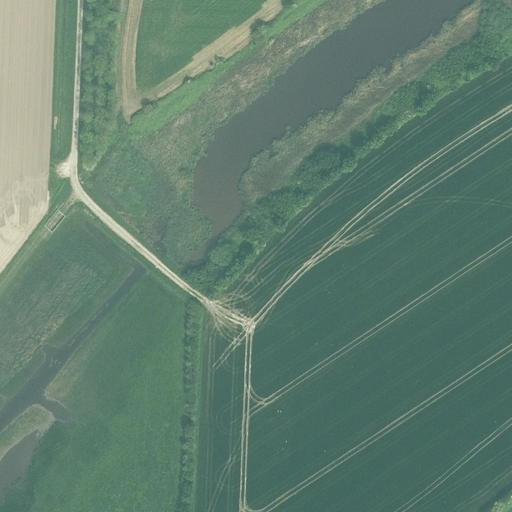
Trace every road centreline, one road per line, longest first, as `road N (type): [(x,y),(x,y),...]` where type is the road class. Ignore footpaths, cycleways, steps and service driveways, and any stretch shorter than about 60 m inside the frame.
road 1 (unclassified): [(205,302),(74,186),(78,0)]
road 2 (track): [(74,186),(0,294)]
